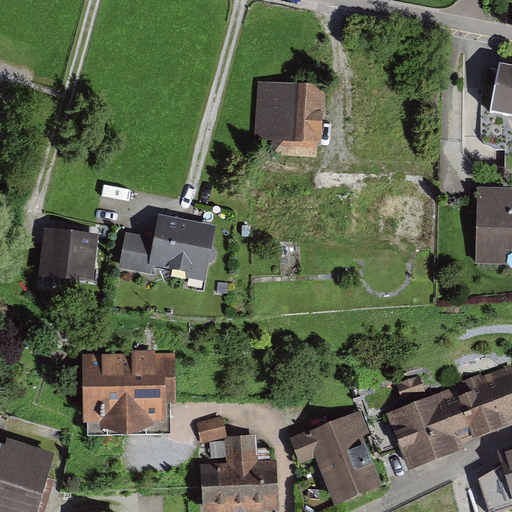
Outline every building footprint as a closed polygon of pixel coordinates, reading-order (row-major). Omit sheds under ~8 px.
[(511,68),(500,66),(491,114),(511,118),(511,68)] [(254,142),(322,148),(327,89),(259,84),(254,142)] [(250,179),(250,237),(436,236),(436,179),(250,179)] [(511,192),(478,192),(477,268),(506,268),(506,256),(511,255),(511,192)] [(216,230),(159,219),(155,241),(150,269),(154,270),(188,277),(187,281),(205,285),(216,230)] [(95,287),(100,238),(45,233),(40,282),(95,287)] [(155,241),(127,236),(120,272),(152,278),(154,270),(150,269),(155,241)] [(126,359),(104,359),(104,357),(89,357),(89,359),(83,359),(84,431),(101,431),(101,435),(128,451),(154,436),(154,430),(167,430),(166,414),(177,414),(176,356),(126,356),(126,359)] [(511,380),(509,371),(384,412),(404,472),(457,454),(455,446),(511,427),(511,380)] [(359,416),(288,439),(297,466),(311,462),(324,502),(370,487),(356,443),(367,439),(359,416)] [(255,440),(221,439),(221,466),(194,465),(193,511),(250,511),(272,511),(273,466),(255,466),(255,440)] [(0,511),(29,511),(49,457),(0,440),(0,511)] [(511,452),(498,457),(511,504),(511,452)]
